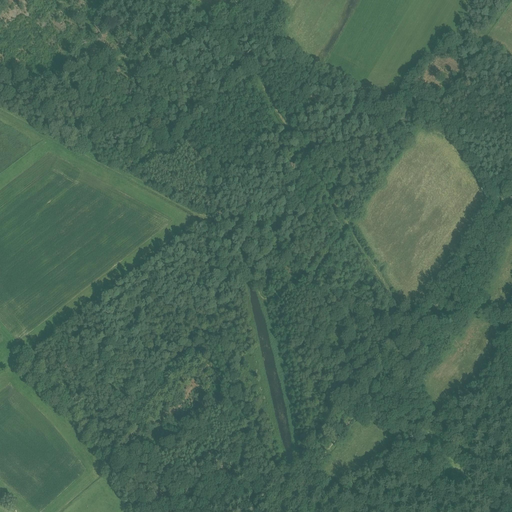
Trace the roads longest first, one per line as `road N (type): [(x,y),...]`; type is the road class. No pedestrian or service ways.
road 1 (track): [(0,77),(150,51),(165,70),(187,109),(208,219),(139,276),(110,328),(108,352),(137,429),(295,485)]
road 2 (track): [(272,511),(511,194)]
road 3 (track): [(142,511),(72,410),(23,362)]
